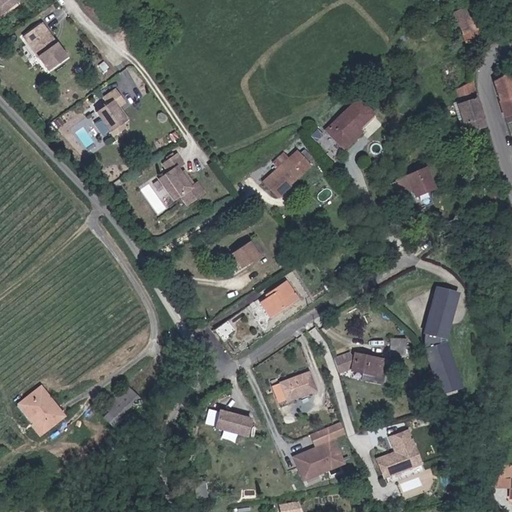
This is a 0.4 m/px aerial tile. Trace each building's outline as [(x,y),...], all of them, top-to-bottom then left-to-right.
[(474,30),(465,10),(455,15),(467,41),(481,35),(478,27),(474,30)] [(67,58),(57,44),(54,44),(52,41),(53,38),(43,24),(24,37),(48,71),(67,58)] [(511,75),(494,81),(505,116),(511,114),(511,75)] [(463,101),(478,96),(474,81),(458,89),(463,101)] [(131,120),(125,111),(122,113),(119,108),(128,102),(118,89),(105,98),(109,104),(98,112),(103,119),(97,124),(106,137),(113,133),(116,137),(128,129),(125,124),(131,120)] [(467,133),(488,126),(478,96),(463,101),(458,103),(467,133)] [(340,114),(351,131),(370,118),(357,101),(340,114)] [(333,143),(351,131),(340,114),(322,128),(333,143)] [(278,197),(309,165),(295,151),(287,158),(282,153),(271,164),(277,169),(263,183),(278,197)] [(198,186),(188,172),(185,174),(181,169),(187,164),(181,156),(178,157),(176,154),(170,158),(173,161),(167,165),(173,174),(164,180),(179,200),(184,196),(191,205),(208,193),(201,184),(198,186)] [(407,172),(413,196),(436,189),(429,165),(407,172)] [(405,177),(391,181),(395,197),(410,193),(405,177)] [(231,254),(241,268),(258,256),(248,241),(231,254)] [(295,298),(285,282),(268,293),(270,297),(261,303),(269,316),(295,298)] [(441,335),(451,291),(434,288),(424,333),(424,338),(424,343),(426,351),(440,390),(457,385),(443,346),(441,340),(441,338),(441,335)] [(236,330),(230,322),(217,331),(223,340),(236,330)] [(404,352),(404,341),(408,341),(408,334),(392,334),(391,352),(404,352)] [(387,361),(387,357),(362,352),(362,354),(357,353),(357,351),(342,356),(344,365),(346,369),(357,365),(360,366),(370,368),(368,377),(389,381),(392,363),(387,361)] [(368,377),(370,368),(360,366),(358,375),(368,377)] [(288,401),(316,390),(309,372),(280,383),(288,401)] [(64,415),(40,386),(17,406),(40,434),(64,415)] [(121,422),(141,402),(125,386),(105,407),(110,412),(121,422)] [(214,427),(224,430),(222,436),(237,441),(239,434),(247,436),(253,418),(221,407),(214,427)] [(121,422),(110,412),(105,418),(116,428),(121,422)] [(441,419),(439,412),(420,417),(422,424),(441,419)] [(419,463),(406,430),(388,437),(394,452),(375,459),(382,477),(419,463)] [(334,440),(296,456),(304,477),(342,461),(334,440)] [(203,481),(192,483),(193,500),(205,498),(203,481)] [(511,511),(511,490),(499,496),(507,511),(511,511)] [(301,511),(300,501),(279,502),(280,511),(301,511)]
